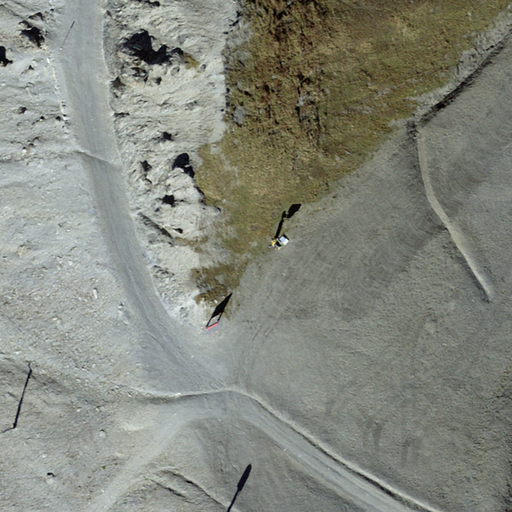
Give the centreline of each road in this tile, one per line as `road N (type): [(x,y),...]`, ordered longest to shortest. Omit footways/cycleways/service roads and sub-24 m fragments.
road 1 (track): [(200,390),(118,214),(103,0)]
road 2 (track): [(378,511),(200,390)]
road 3 (track): [(200,390),(84,511)]
